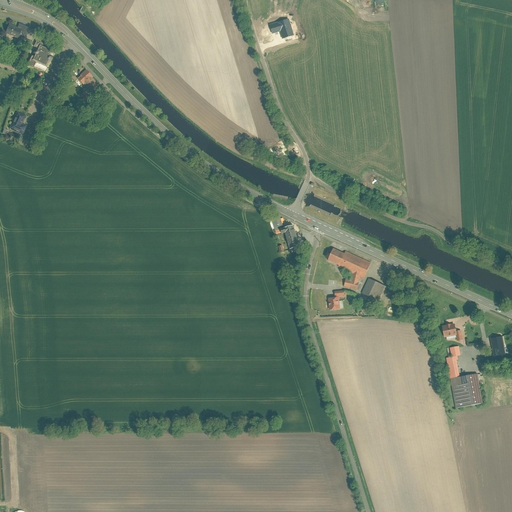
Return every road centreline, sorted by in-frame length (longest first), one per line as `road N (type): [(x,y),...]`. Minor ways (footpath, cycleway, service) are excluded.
road 1 (unclassified): [(319,227),(305,301),(368,511)]
road 2 (primary): [(263,200),(176,142),(90,57)]
road 3 (unclassified): [(309,174),(511,266)]
road 4 (primary): [(319,227),(511,314)]
road 5 (unclassified): [(309,174),(279,110),(245,0)]
